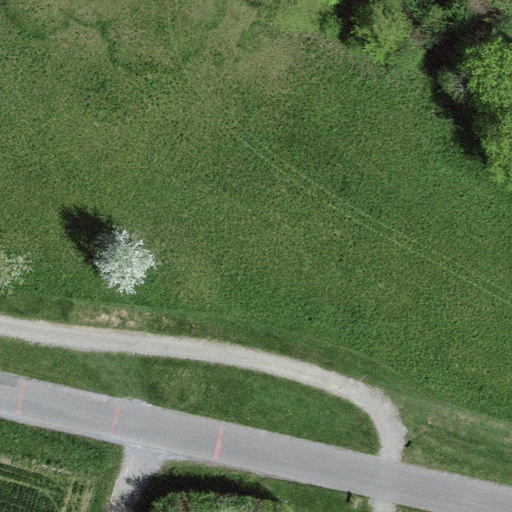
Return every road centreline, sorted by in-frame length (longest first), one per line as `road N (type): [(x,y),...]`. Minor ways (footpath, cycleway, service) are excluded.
road 1 (track): [(385,511),(387,430),(327,392),(182,358),(0,332)]
road 2 (unclassified): [(436,511),(0,404)]
